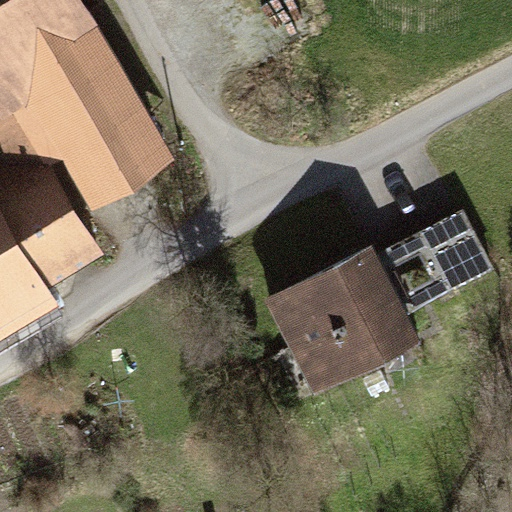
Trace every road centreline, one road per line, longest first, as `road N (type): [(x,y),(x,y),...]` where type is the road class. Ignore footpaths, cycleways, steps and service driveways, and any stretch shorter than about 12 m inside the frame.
road 1 (residential): [(0,354),(244,213),(511,80)]
road 2 (track): [(244,213),(133,0)]
